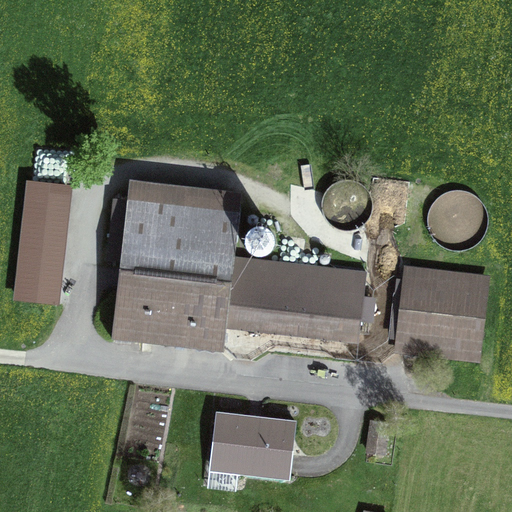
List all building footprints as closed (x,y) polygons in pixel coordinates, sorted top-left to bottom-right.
[(66,187),(31,183),(18,299),(54,303),(66,187)] [(227,352),(230,332),(352,344),(359,278),(237,265),(244,199),(134,187),(117,340),(227,352)] [(256,223),(248,231),(248,244),(254,251),(262,254),(274,250),(279,240),(279,233),(274,225),(268,222),(256,223)] [(486,284),(402,277),(395,349),(479,356),(486,284)] [(300,421),(219,410),(211,468),(291,479),(300,421)] [(383,424),(367,422),(363,452),(379,454),(383,424)]
